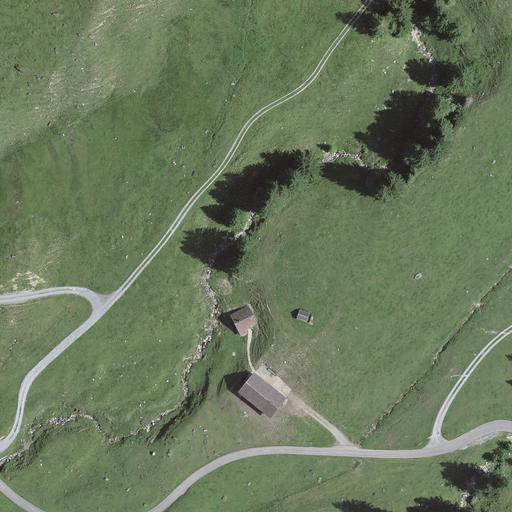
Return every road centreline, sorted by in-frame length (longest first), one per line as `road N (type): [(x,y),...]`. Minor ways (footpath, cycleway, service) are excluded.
road 1 (track): [(369,0),(310,80),(255,116),(128,282),(31,376),(11,439),(0,449)]
road 2 (track): [(511,427),(424,453),(240,454),(201,472),(154,511)]
road 3 (track): [(438,450),(437,428),(461,381),(511,328)]
